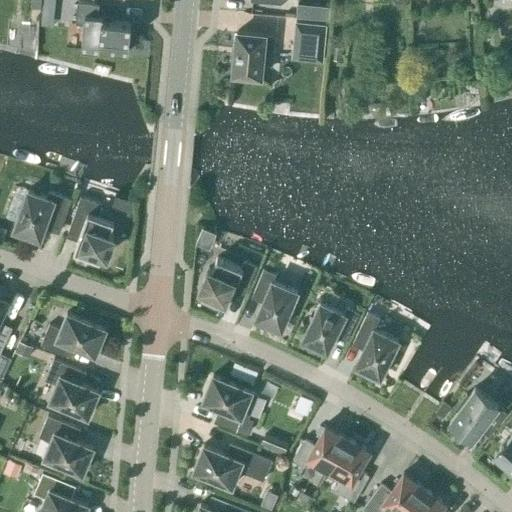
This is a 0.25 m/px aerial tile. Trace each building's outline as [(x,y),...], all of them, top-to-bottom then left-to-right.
[(128,52),(131,22),(102,19),(102,16),(97,15),(99,3),(77,2),(75,23),(84,24),(81,48),(99,49),(100,43),(110,44),(109,50),(128,52)] [(297,3),(296,16),(328,19),(329,6),(297,3)] [(324,23),(294,20),(292,47),(299,48),(298,57),(321,59),(324,23)] [(261,75),(262,63),(272,64),(273,50),(275,35),(265,34),(265,33),(237,30),(233,72),(239,73),(239,77),(254,78),(254,74),(261,75)] [(47,197),(28,190),(13,229),(40,238),(45,223),(60,229),(71,199),(49,191),(47,197)] [(117,195),(110,211),(122,215),(119,221),(129,225),(131,201),(125,199),(117,195)] [(106,255),(113,236),(109,234),(114,221),(98,215),(102,204),(81,196),(68,231),(79,235),(74,251),(100,260),(102,253),(106,255)] [(241,267),(217,257),(212,269),(208,268),(200,286),(204,288),(201,295),(226,306),(236,284),(247,289),(257,266),(244,260),(241,267)] [(281,329),(297,290),(273,280),(275,274),(263,268),(253,292),(264,296),(255,318),(281,329)] [(8,302),(8,301),(0,296),(0,351),(12,326),(0,320),(0,316),(7,301),(8,302)] [(344,313),(320,301),(301,339),(326,351),(337,330),(348,335),(359,313),(347,307),(344,313)] [(380,377),(398,339),(374,328),(379,317),(367,311),(354,338),(365,343),(355,365),(380,377)] [(95,354),(105,328),(67,312),(60,328),(49,324),(40,344),(68,356),(73,345),(95,354)] [(88,416),(98,390),(76,381),(81,370),(53,358),(45,379),(56,384),(49,400),(88,416)] [(246,434),(253,419),(248,417),(258,393),(213,374),(202,400),(224,409),(219,423),(246,434)] [(507,411),(475,387),(469,395),(466,392),(454,408),(457,410),(449,420),(472,438),(479,428),(488,435),(507,411)] [(438,409),(436,411),(437,412),(443,417),(451,406),(444,401),(438,409)] [(82,472),(93,447),(71,437),(75,426),(47,415),(39,436),(50,440),(43,457),(82,472)] [(327,473),(347,437),(325,425),(324,426),(325,426),(315,444),(304,438),(291,459),(303,466),(306,461),(327,473)] [(283,453),(288,441),(264,432),(259,444),(283,453)] [(511,432),(494,453),(511,469),(511,432)] [(347,437),(327,473),(339,480),(334,489),(354,501),(369,475),(358,468),(368,451),(369,451),(369,450),(347,437)] [(271,459),(230,442),(225,453),(203,444),(193,470),(232,486),(239,469),(263,479),(271,459)] [(84,511),(88,504),(66,495),(70,483),(42,472),(34,493),(45,497),(39,511),(84,511)] [(396,511),(404,511),(423,487),(403,472),(403,473),(391,490),(381,482),(362,508),(368,511),(387,511),(391,508),(396,511)] [(423,487),(404,511),(436,511),(443,503),(444,503),(445,503),(423,487)] [(254,511),(227,501),(222,511),(200,503),(196,511),(254,511)]
